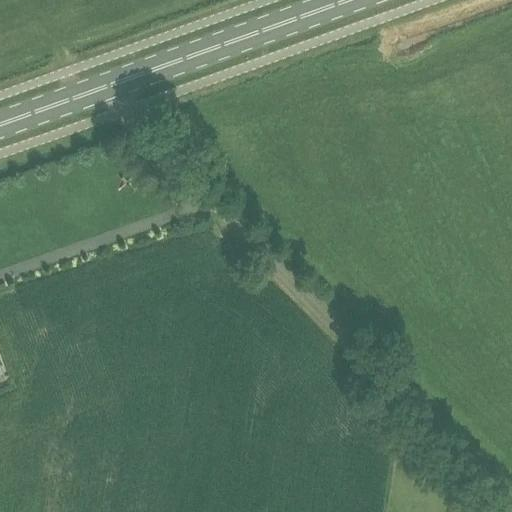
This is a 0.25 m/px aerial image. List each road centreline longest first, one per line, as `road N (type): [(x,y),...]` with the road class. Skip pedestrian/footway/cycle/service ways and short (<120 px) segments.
road 1 (unclassified): [(511,505),(100,93)]
road 2 (primary): [(100,93),(359,0)]
